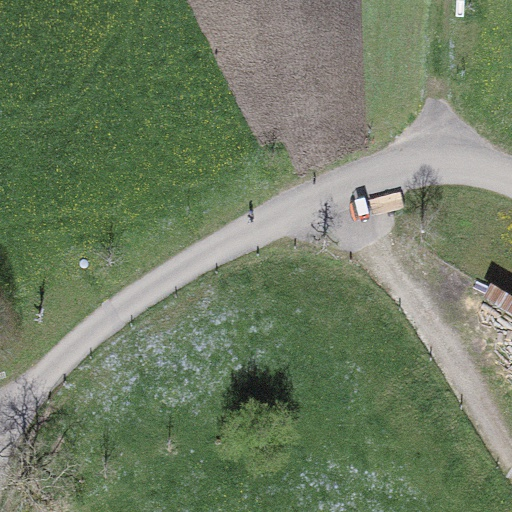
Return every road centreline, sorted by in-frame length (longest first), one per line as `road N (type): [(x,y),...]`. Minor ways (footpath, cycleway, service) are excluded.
road 1 (track): [(337,191),(158,274),(65,346),(14,425),(0,468)]
road 2 (track): [(511,486),(337,191)]
road 3 (track): [(460,0),(427,168)]
